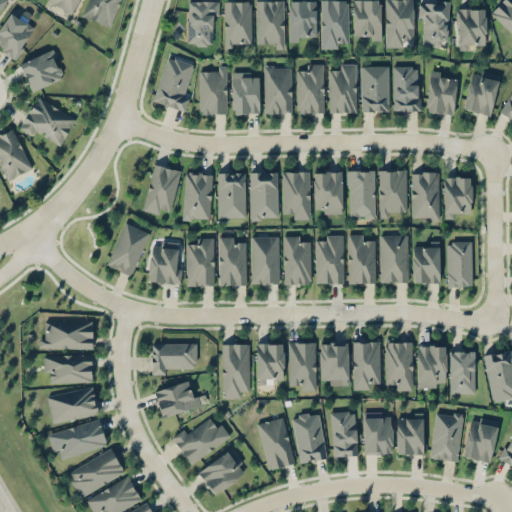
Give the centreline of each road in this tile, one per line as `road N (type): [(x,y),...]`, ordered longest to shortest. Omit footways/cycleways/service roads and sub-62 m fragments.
road 1 (residential): [(488,315),(153,313),(78,279),(35,233)]
road 2 (residential): [(118,113),(185,140),(414,139),(487,154)]
road 3 (residential): [(35,233),(118,113),(151,0)]
road 4 (residential): [(498,500),(483,491),(362,482),(304,490),(247,511)]
road 5 (residential): [(127,306),(120,352),(125,401),(190,511)]
road 6 (residential): [(487,154),(495,294),(488,315)]
